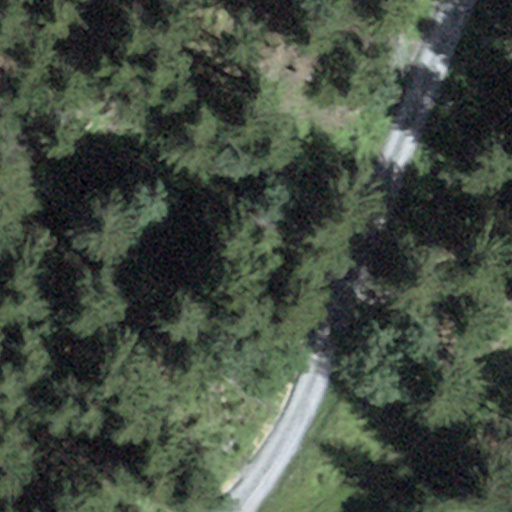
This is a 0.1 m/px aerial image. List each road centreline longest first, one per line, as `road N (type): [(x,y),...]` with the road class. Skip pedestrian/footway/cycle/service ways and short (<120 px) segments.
road 1 (unclassified): [(461,0),(303,403),(235,511)]
road 2 (track): [(318,511),(511,396)]
